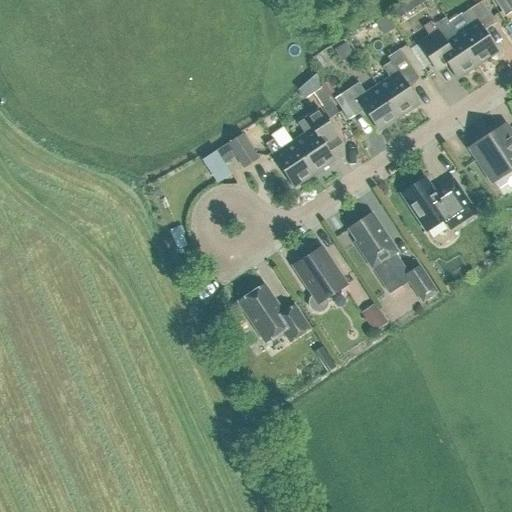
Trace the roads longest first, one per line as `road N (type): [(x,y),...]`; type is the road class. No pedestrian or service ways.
road 1 (residential): [(511,78),(266,238)]
road 2 (residential): [(266,238),(223,265),(208,241),(205,215),(219,201),(236,201),(255,217)]
